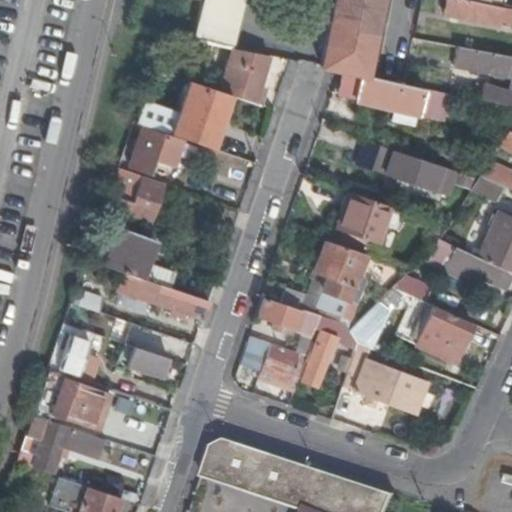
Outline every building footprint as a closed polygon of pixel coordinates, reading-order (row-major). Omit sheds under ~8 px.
[(240,0),(200,0),(190,41),(229,48),(240,0)] [(331,0),(318,66),(338,70),(359,75),(363,76),(377,0),(331,0)] [(510,22),(511,11),(511,8),(470,0),(444,0),(442,14),(504,26),(506,21),(510,22)] [(256,89),(265,56),(230,49),(220,84),(238,91),(236,98),(258,106),(262,91),(256,89)] [(511,60),(456,50),(453,65),(511,76),(511,89),(482,83),(478,100),(511,106),(511,60)] [(284,75),(288,62),(275,59),(271,72),(284,75)] [(363,76),(359,75),(358,78),(341,75),(336,93),(354,98),(353,99),(410,112),(444,118),(450,94),(402,83),(372,78),(363,76)] [(156,113),(136,106),(131,121),(210,148),(228,95),(187,81),(176,114),(158,107),(156,113)] [(177,140),(139,128),(132,149),(125,146),(123,152),(130,154),(127,165),(147,172),(150,160),(156,162),(155,167),(167,171),(169,165),(173,167),(176,158),(171,156),(177,140)] [(511,152),(511,134),(510,134),(507,132),(498,146),(511,152)] [(456,172),(365,140),(356,162),(448,194),(456,172)] [(125,171),(115,168),(109,185),(119,188),(121,183),(125,171)] [(121,183),(134,187),(138,175),(125,171),(121,183)] [(502,187),(511,191),(511,173),(507,172),(501,186),(502,187)] [(146,222),(160,183),(138,175),(134,187),(131,197),(118,193),(112,211),(146,222)] [(502,187),(501,186),(486,179),(481,177),(480,180),(471,192),(495,202),(502,187)] [(388,205),(349,191),(336,228),(376,242),(388,205)] [(511,273),(511,220),(496,214),(488,232),(492,235),(480,259),(511,273)] [(120,273),(165,288),(171,272),(150,265),(142,262),(144,257),(149,242),(115,230),(103,266),(120,273)] [(511,273),(480,259),(444,243),(437,239),(421,257),(444,267),(446,262),(504,289),(511,273)] [(365,254),(324,240),(313,271),(316,272),(328,276),(318,308),(343,316),(347,303),(356,279),(365,254)] [(142,262),(150,265),(153,260),(144,257),(142,262)] [(316,272),(308,293),(303,309),(317,313),(318,308),(328,276),(316,272)] [(200,320),(206,302),(165,288),(120,273),(113,293),(200,320)] [(429,286),(404,275),(391,288),(422,302),(429,286)] [(365,281),(356,279),(347,303),(356,306),(365,281)] [(288,288),(284,302),(301,308),(303,309),(308,293),(288,288)] [(102,300),(73,291),(68,304),(97,314),(102,300)] [(294,352),(305,356),(315,328),(320,314),(317,313),(303,309),(301,308),(300,310),(263,298),(257,316),(294,329),(295,328),(302,331),(294,352)] [(356,343),(369,348),(389,311),(376,302),(348,329),(356,343)] [(453,363),(470,324),(431,306),(413,345),(453,363)] [(336,336),(342,322),(320,314),(315,328),(321,330),(300,380),(316,386),(323,367),(322,366),(329,351),(330,351),(336,336)] [(133,341),(138,327),(114,319),(109,334),(133,341)] [(336,336),(345,340),(348,329),(343,322),(342,322),(336,336)] [(73,337),(76,329),(62,324),(59,333),(66,335),(73,337)] [(328,393),(338,397),(356,343),(348,329),(345,340),(328,393)] [(178,357),(183,343),(152,333),(147,347),(178,357)] [(75,374),(93,380),(99,362),(81,355),(85,341),(73,337),(66,335),(55,368),(75,374)] [(290,374),(298,377),(305,356),(294,352),(249,336),(247,343),(257,346),(252,361),(275,369),(272,376),(279,379),(282,371),(290,374)] [(160,376),(166,358),(130,346),(125,364),(160,376)] [(413,413),(425,380),(364,357),(351,390),(413,413)] [(38,418),(54,372),(46,370),(36,399),(30,415),(38,418)] [(73,378),(91,384),(93,380),(75,374),(73,378)] [(107,395),(64,380),(52,414),(96,429),(107,395)] [(93,461),(99,440),(66,429),(46,422),(46,421),(38,418),(30,415),(24,435),(29,438),(39,441),(30,466),(51,473),(59,449),(93,461)] [(108,442),(137,451),(143,432),(115,423),(108,442)] [(24,435),(18,450),(24,452),(29,438),(24,435)] [(386,511),(394,493),(333,473),(226,437),(213,443),(202,475),(305,509),(303,511),(386,511)] [(18,450),(14,463),(25,467),(29,454),(24,452),(18,450)] [(113,511),(119,498),(56,477),(47,506),(61,511),(62,508),(75,511),(113,511)]
